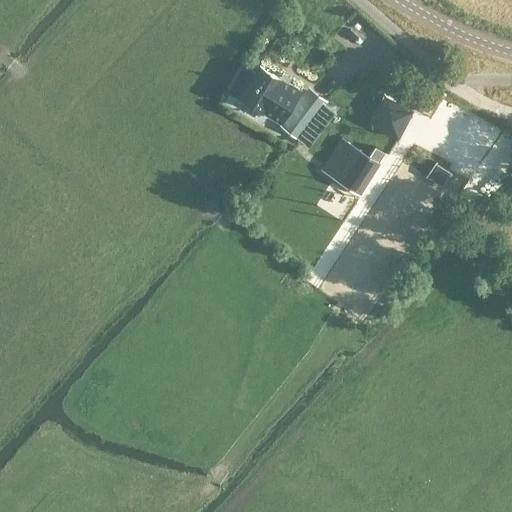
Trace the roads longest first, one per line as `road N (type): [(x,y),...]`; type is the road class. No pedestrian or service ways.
road 1 (track): [(441,76),(309,281)]
road 2 (track): [(356,0),(441,76),(511,80)]
road 3 (tertiary): [(511,52),(399,0)]
